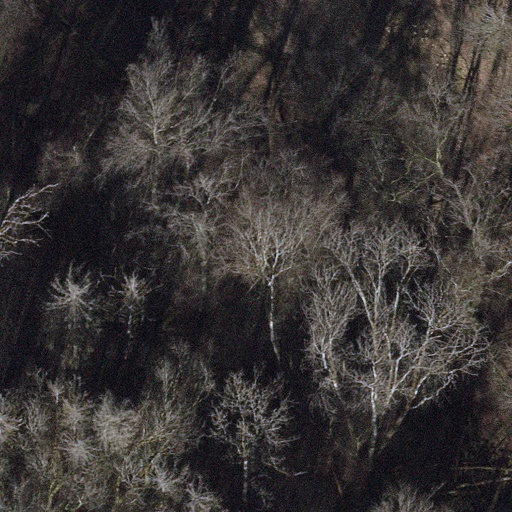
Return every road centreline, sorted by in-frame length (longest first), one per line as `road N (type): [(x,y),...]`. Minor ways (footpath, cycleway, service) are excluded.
road 1 (track): [(224,511),(75,403),(0,375)]
road 2 (track): [(410,0),(417,14),(402,57),(366,62),(306,27),(284,0)]
